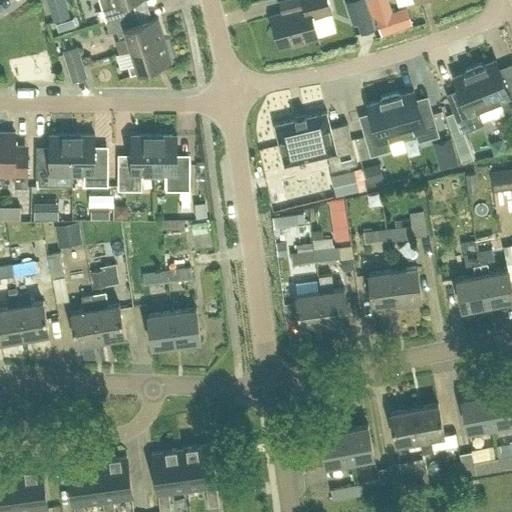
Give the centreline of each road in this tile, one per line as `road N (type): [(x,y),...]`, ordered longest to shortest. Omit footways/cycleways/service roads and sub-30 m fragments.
road 1 (residential): [(273,390),(231,94)]
road 2 (residential): [(231,94),(412,50),(477,26),(496,11),(496,0)]
road 3 (residential): [(511,343),(273,390)]
road 4 (residential): [(231,94),(190,104),(0,104)]
road 5 (residential): [(0,454),(117,438),(144,419),(155,384)]
road 6 (residential): [(155,384),(0,377)]
road 7 (residential): [(290,511),(273,390)]
